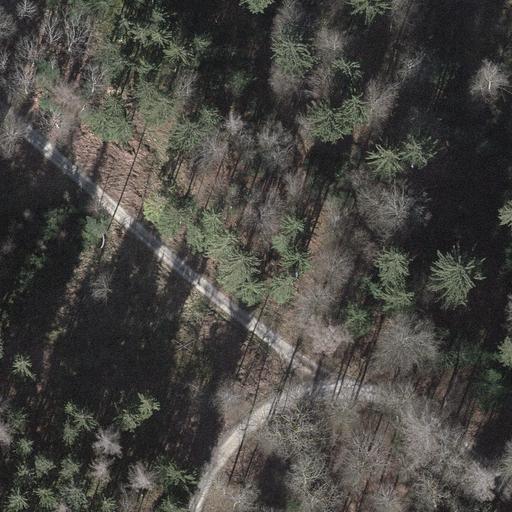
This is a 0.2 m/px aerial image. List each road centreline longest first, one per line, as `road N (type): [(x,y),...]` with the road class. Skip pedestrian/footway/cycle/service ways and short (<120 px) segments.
road 1 (track): [(0,105),(312,379),(434,419),(511,495)]
road 2 (track): [(312,379),(235,440),(188,501),(189,511)]
